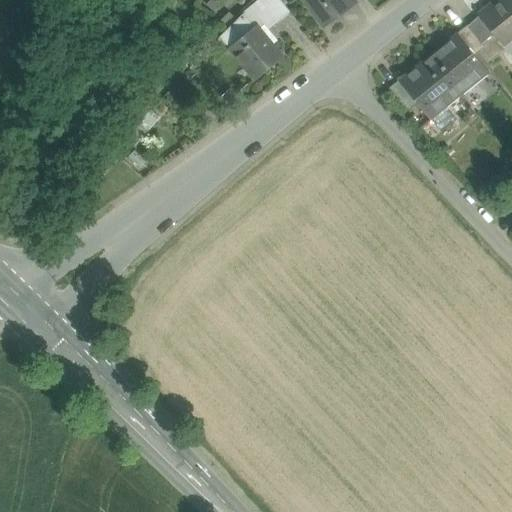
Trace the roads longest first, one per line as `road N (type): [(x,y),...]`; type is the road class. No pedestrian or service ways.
road 1 (residential): [(27,312),(338,68)]
road 2 (secondary): [(225,511),(27,312)]
road 3 (residential): [(511,253),(338,68)]
